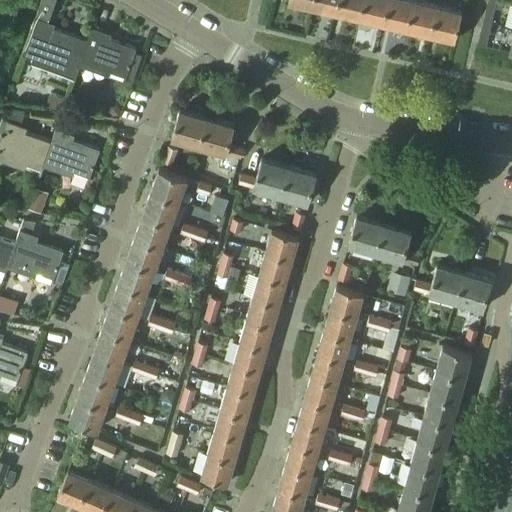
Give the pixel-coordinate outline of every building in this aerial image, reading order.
[(40,0),(36,13),(49,17),(54,0),(40,0)] [(313,0),(312,5),(336,11),(338,0),(313,0)] [(338,0),(336,11),(359,16),(363,0),(338,0)] [(363,0),(359,16),(383,22),(388,0),(363,0)] [(388,0),(383,22),(407,28),(413,0),(388,0)] [(413,0),(407,28),(430,33),(437,4),(419,0),(413,0)] [(490,22),(495,0),(487,0),(483,20),(490,22)] [(430,33),(454,39),(461,10),(437,4),(430,33)] [(75,77),(81,60),(80,59),(88,39),(87,39),(46,24),(48,20),(35,16),(22,53),(34,57),(32,62),(75,77)] [(485,46),(490,22),(483,20),(477,44),(485,46)] [(123,79),(124,80),(135,47),(102,35),(104,30),(92,26),(87,39),(88,39),(80,59),(81,60),(124,75),(123,79)] [(171,137),(198,145),(207,116),(179,108),(171,137)] [(198,145),(241,157),(243,148),(228,144),(234,124),(207,116),(198,145)] [(40,173),(45,160),(44,160),(51,141),(50,141),(18,129),(20,124),(8,120),(3,133),(4,133),(0,142),(0,153),(41,168),(39,173),(40,173)] [(86,180),(87,181),(99,148),(65,136),(67,131),(55,127),(50,141),(51,141),(44,160),(45,160),(88,176),(86,180)] [(163,160),(171,163),(177,148),(168,145),(163,160)] [(238,182),(280,194),(289,165),(261,157),(255,177),(240,173),(238,182)] [(280,194),(308,202),(316,173),(289,165),(280,194)] [(150,190),(178,200),(186,177),(158,167),(150,190)] [(194,190),(206,195),(210,185),(198,181),(194,190)] [(142,213),(170,223),(178,200),(150,190),(142,213)] [(291,226),(300,229),(304,213),(295,210),(291,226)] [(134,236),(162,246),(170,223),(142,213),(134,236)] [(348,243),(375,251),(383,222),(356,214),(348,243)] [(230,228),(239,231),(242,220),(233,217),(230,228)] [(375,251),(417,263),(420,255),(405,250),(411,230),(383,222),(375,251)] [(179,232),(191,236),(195,227),(183,223),(179,232)] [(191,236),(204,241),(207,231),(195,227),(191,236)] [(50,282),(51,282),(63,250),(29,238),(31,233),(19,228),(14,242),(15,242),(8,261),(9,261),(52,277),(50,282)] [(265,251),(291,259),(298,236),(271,228),(265,251)] [(4,275),(9,261),(8,261),(15,242),(14,242),(0,236),(0,267),(5,270),(3,274),(4,275)] [(126,259),(154,269),(162,246),(134,236),(126,259)] [(258,274),(285,281),(291,259),(265,251),(258,274)] [(220,263),(229,265),(233,255),(223,252),(220,263)] [(118,282),(146,292),(154,269),(126,259),(118,282)] [(338,277),(347,280),(351,264),(342,262),(338,277)] [(217,273),(226,276),(229,265),(220,263),(217,273)] [(413,287),(455,299),(464,271),(437,263),(431,283),(416,278),(413,287)] [(163,278),(175,282),(179,272),(167,268),(163,278)] [(455,299),(483,308),(491,279),(464,271),(455,299)] [(175,282),(187,286),(191,277),(179,272),(175,282)] [(252,296),(278,304),(285,281),(258,274),(252,296)] [(109,304),(138,314),(146,292),(118,282),(109,304)] [(329,308),(356,316),(362,293),(336,285),(329,308)] [(207,307),(217,310),(220,299),(210,296),(207,307)] [(245,318),(272,326),(278,304),(252,296),(245,318)] [(101,327),(129,337),(138,314),(109,304),(101,327)] [(204,318),(214,321),(217,310),(207,307),(204,318)] [(323,330),(349,338),(356,316),(329,308),(323,330)] [(147,323),(159,328),(163,318),(151,314),(147,323)] [(366,324),(377,327),(380,317),(369,314),(366,324)] [(377,327),(388,330),(390,320),(380,317),(377,327)] [(159,328),(171,332),(175,322),(163,318),(159,328)] [(239,340),(266,348),(272,326),(245,318),(239,340)] [(93,350),(121,360),(129,337),(101,327),(93,350)] [(464,342),(473,345),(477,329),(468,327),(464,342)] [(316,352),(343,360),(349,338),(323,330),(316,352)] [(0,372),(16,378),(14,383),(15,383),(27,351),(1,341),(2,336),(0,335),(0,372)] [(233,363),(259,370),(266,348),(239,340),(233,363)] [(194,352),(204,354),(207,344),(197,341),(194,352)] [(436,368),(464,376),(471,352),(442,344),(436,368)] [(397,358),(407,360),(410,348),(400,345),(397,358)] [(85,373),(113,383),(121,360),(93,350),(85,373)] [(191,362),(201,365),(204,354),(194,352),(191,362)] [(310,375),(336,382),(343,360),(316,352),(310,375)] [(131,369),(143,373),(146,364),(134,359),(131,369)] [(353,369),(364,372),(367,362),(356,359),(353,369)] [(364,372),(375,375),(378,365),(367,362),(364,372)] [(226,385),(253,393),(259,370),(233,363),(226,385)] [(143,373),(155,378),(159,368),(146,364),(143,373)] [(429,392),(458,400),(464,376),(436,368),(429,392)] [(390,381),(400,384),(404,371),(394,369),(390,381)] [(77,396),(105,406),(113,383),(85,373),(77,396)] [(303,397),(330,405),(336,382),(310,375),(303,397)] [(387,394),(397,396),(400,384),(390,381),(387,394)] [(182,396),(191,399),(194,388),(185,385),(182,396)] [(220,407),(246,415),(253,393),(226,385),(220,407)] [(423,415),(451,423),(458,400),(429,392),(423,415)] [(69,419),(97,429),(105,406),(77,396),(69,419)] [(179,407),(188,410),(191,399),(182,396),(179,407)] [(297,419),(324,427),(330,405),(303,397),(297,419)] [(340,413),(351,416),(354,406),(343,403),(340,413)] [(115,415),(127,419),(130,409),(118,405),(115,415)] [(351,416),(362,419),(365,409),(354,406),(351,416)] [(213,430),(240,437),(246,415),(220,407),(213,430)] [(127,419),(139,423),(142,414),(130,409),(127,419)] [(378,428),(387,431),(391,418),(381,415),(378,428)] [(416,439),(445,446),(451,423),(423,415),(416,439)] [(291,442),(317,449),(324,427),(297,419),(291,442)] [(374,440),(384,443),(387,431),(378,428),(374,440)] [(169,441),(179,444),(182,433),(172,430),(169,441)] [(207,452),(233,460),(240,437),(213,430),(207,452)] [(91,446),(101,451),(105,442),(95,437),(91,446)] [(410,462),(439,470),(445,446),(416,439),(410,462)] [(166,452),(175,455),(179,444),(169,441),(166,452)] [(101,451),(111,456),(116,446),(105,442),(101,451)] [(284,464),(311,472),(317,449),(291,442),(284,464)] [(328,458),(338,461),(341,451),(330,448),(328,458)] [(338,461),(349,464),(352,454),(341,451),(338,461)] [(200,475),(227,482),(233,460),(207,452),(200,475)] [(133,465),(144,470),(148,461),(137,456),(133,465)] [(144,470),(154,474),(158,465),(148,461),(144,470)] [(365,475),(374,477),(378,465),(368,462),(365,475)] [(403,485),(432,493),(439,470),(410,462),(403,485)] [(278,486),(304,494),(311,472),(284,464),(278,486)] [(56,494),(78,504),(89,478),(68,469),(56,494)] [(176,484),(186,489),(190,479),(180,475),(176,484)] [(361,487),(371,490),(374,477),(365,475),(361,487)] [(78,504),(97,511),(99,511),(111,488),(89,478),(78,504)] [(186,489),(196,493),(200,484),(190,479),(186,489)] [(397,509),(409,511),(427,511),(432,493),(403,485),(397,509)] [(271,509),(280,511),(299,511),(304,494),(278,486),(271,509)] [(99,511),(125,511),(132,497),(111,488),(99,511)] [(315,502),(326,505),(328,496),(318,492),(315,502)] [(326,505),(336,508),(339,499),(328,496),(326,505)] [(125,511),(150,511),(153,506),(132,497),(125,511)]
